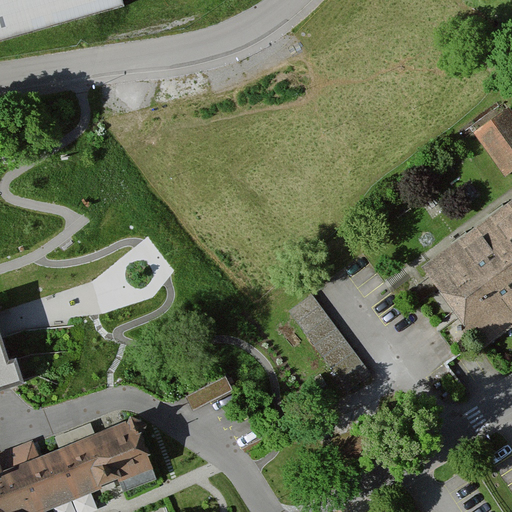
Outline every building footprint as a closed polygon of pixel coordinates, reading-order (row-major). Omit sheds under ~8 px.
[(0,0),(0,47),(125,6),(123,0),(0,0)] [(471,140),(506,179),(511,174),(511,124),(502,113),(471,140)] [(511,324),(511,195),(416,268),(478,350),(511,324)] [(372,376),(312,297),(289,314),(349,393),(372,376)] [(0,389),(20,383),(13,361),(7,362),(0,340),(0,389)] [(231,390),(224,376),(187,395),(193,409),(231,390)] [(0,511),(34,511),(121,477),(125,489),(152,478),(131,421),(38,459),(33,445),(0,456),(0,511)] [(375,424),(330,444),(342,471),(387,451),(375,424)]
